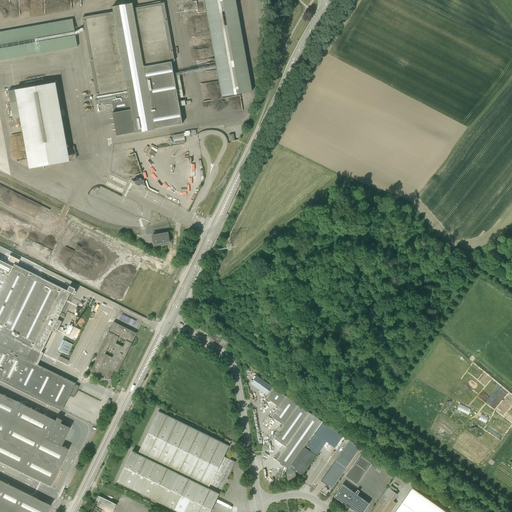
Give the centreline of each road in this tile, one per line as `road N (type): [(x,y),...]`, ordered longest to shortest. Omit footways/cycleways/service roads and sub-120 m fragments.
road 1 (tertiary): [(170,320),(330,0)]
road 2 (residential): [(258,501),(225,357),(170,320)]
road 3 (tertiary): [(75,511),(170,320)]
road 4 (track): [(511,75),(434,175)]
